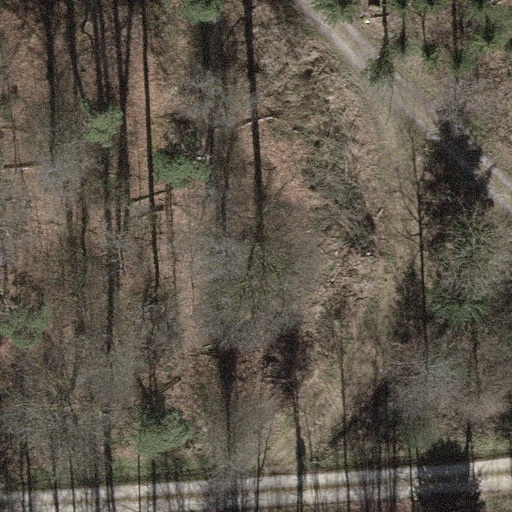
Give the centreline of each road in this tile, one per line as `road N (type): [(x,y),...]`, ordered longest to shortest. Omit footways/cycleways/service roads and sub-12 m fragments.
road 1 (track): [(511,469),(0,500)]
road 2 (track): [(263,485),(362,373),(408,288),(405,185),(387,71)]
road 3 (track): [(311,0),(511,203)]
